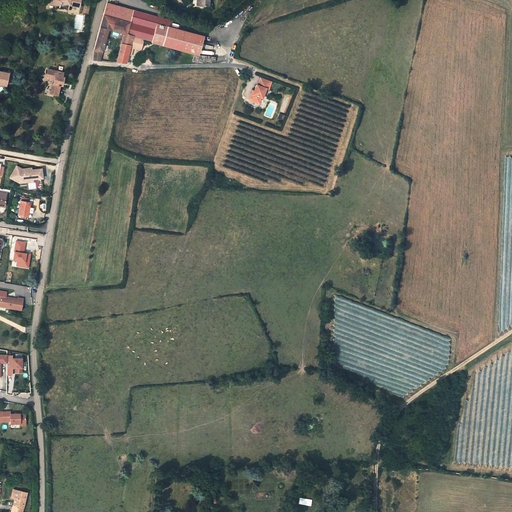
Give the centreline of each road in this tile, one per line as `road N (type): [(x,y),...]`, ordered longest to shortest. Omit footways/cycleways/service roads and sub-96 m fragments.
road 1 (tertiary): [(37,404),(33,332),(63,162)]
road 2 (track): [(511,334),(403,407),(387,427),(376,452),(376,511)]
road 3 (tertiary): [(63,162),(102,0)]
